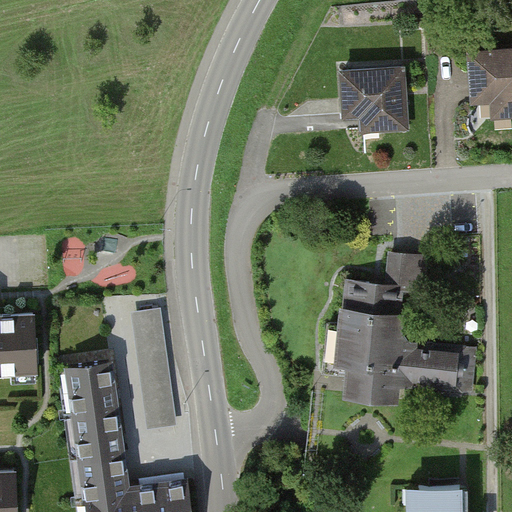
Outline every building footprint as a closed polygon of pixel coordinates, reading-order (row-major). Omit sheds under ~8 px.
[(511,47),(467,51),(471,107),(491,106),(492,122),(511,120),(511,47)] [(407,67),(339,71),(342,123),(359,122),(360,135),(410,132),(407,67)] [(399,384),(478,391),(483,343),(460,341),(460,346),(419,343),(427,251),(389,248),(386,276),(347,272),(345,300),(337,299),(331,360),(341,361),(338,393),(398,399),(399,384)] [(134,313),(150,427),(177,423),(161,310),(134,313)] [(0,369),(37,368),(35,313),(0,314),(0,369)] [(67,363),(83,487),(131,481),(115,357),(67,363)] [(0,467),(0,511),(17,511),(15,466),(0,467)] [(194,511),(190,473),(131,481),(83,487),(85,511),(194,511)] [(469,511),(469,479),(401,479),(400,511),(469,511)]
